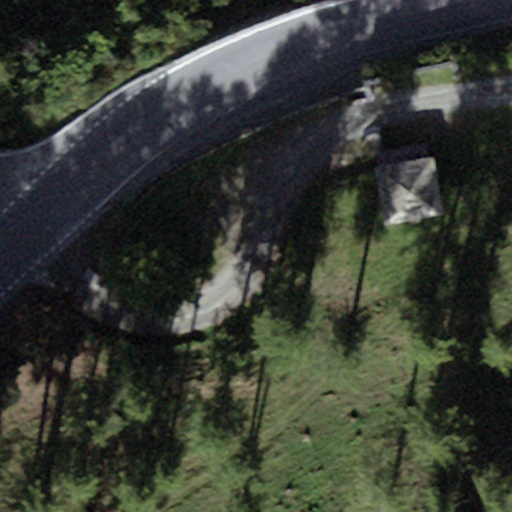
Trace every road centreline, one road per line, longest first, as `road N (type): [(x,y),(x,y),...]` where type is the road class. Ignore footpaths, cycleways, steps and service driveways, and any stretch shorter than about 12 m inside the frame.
road 1 (track): [(27,232),(73,282),(129,313),(182,316),(222,303),(253,271),(282,227),(296,182),(324,148),(367,120),(511,87)]
road 2 (tertiary): [(436,0),(265,42),(156,92),(27,232)]
